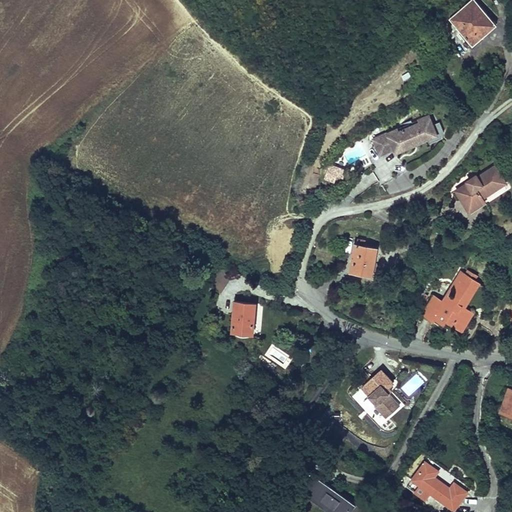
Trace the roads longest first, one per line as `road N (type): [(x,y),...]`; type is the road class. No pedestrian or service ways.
road 1 (residential): [(309,300),(308,259),(322,216),(351,206),(411,206),(452,168),(511,73)]
road 2 (residential): [(309,300),(420,354),(511,355)]
